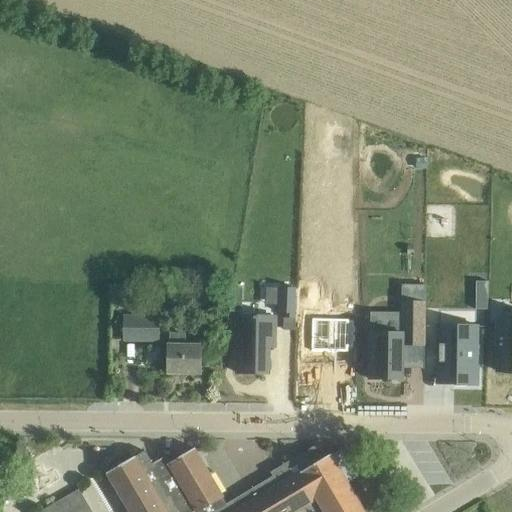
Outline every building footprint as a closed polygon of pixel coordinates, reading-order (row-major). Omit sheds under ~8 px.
[(427,158),(418,158),(418,169),(427,169),(427,158)] [(476,281),(476,309),(488,310),(488,282),(476,281)] [(370,332),(369,379),(402,380),(402,368),(402,345),(424,345),(425,285),(402,285),(401,300),(401,313),(401,333),(370,332)] [(278,305),(278,313),(284,313),(283,321),(283,330),(295,330),(296,288),(278,287),(278,288),(278,305)] [(242,300),(232,300),(230,312),(242,312),(242,300)] [(238,316),(238,373),(268,374),(268,347),(274,347),(274,317),(238,316)] [(125,317),(125,339),(158,340),(158,318),(125,317)] [(494,345),(494,346),(496,346),(498,347),(497,372),(511,372),(511,320),(499,321),(495,321),(494,345)] [(348,321),(313,321),(313,381),(348,381),(348,347),(353,347),(353,322),(348,322),(348,321)] [(437,325),(436,372),(446,372),(446,384),(477,384),(478,325),(437,325)] [(185,333),(170,333),(170,346),(168,346),(168,373),(201,373),(201,346),(185,346),(185,333)] [(227,505),(226,505),(230,511),(293,511),(304,505),(306,510),(315,511),(322,511),(324,511),(364,511),(347,483),(358,477),(342,449),(331,456),(331,454),(327,456),(319,444),(270,472),(273,477),(227,505)] [(165,456),(163,457),(169,467),(156,475),(177,511),(214,511),(226,505),(227,505),(223,497),(224,497),(195,448),(169,463),(165,456)] [(169,467),(163,457),(153,464),(145,451),(135,457),(135,456),(107,473),(129,511),(230,511),(226,505),(214,511),(177,511),(156,475),(169,467)] [(92,511),(79,489),(39,511),(92,511)]
